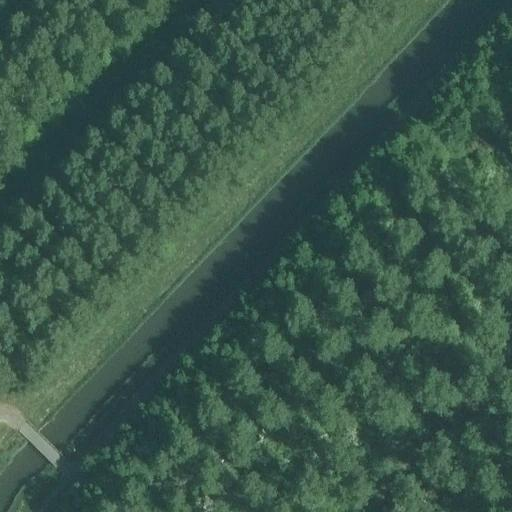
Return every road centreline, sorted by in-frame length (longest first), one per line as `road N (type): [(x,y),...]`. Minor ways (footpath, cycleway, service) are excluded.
road 1 (track): [(511,393),(482,398),(408,454),(371,511)]
road 2 (track): [(511,213),(406,114)]
